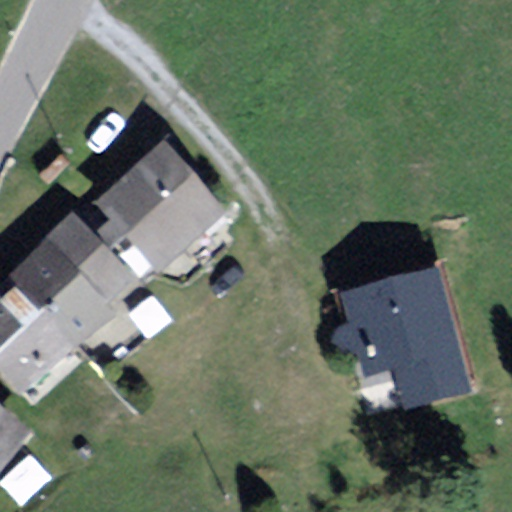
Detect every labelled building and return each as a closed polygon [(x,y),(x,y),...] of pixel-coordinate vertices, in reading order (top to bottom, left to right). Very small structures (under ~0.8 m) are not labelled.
[(219,215),(165,153),(106,205),(160,266),(219,215)] [(132,281),(74,219),(48,242),(106,305),(132,281)] [(111,311),(106,305),(48,242),(0,286),(0,369),(21,393),(111,311)] [(465,390),(440,278),(354,298),(371,373),(404,365),(413,402),(465,390)] [(0,463),(23,435),(0,417),(0,463)]
